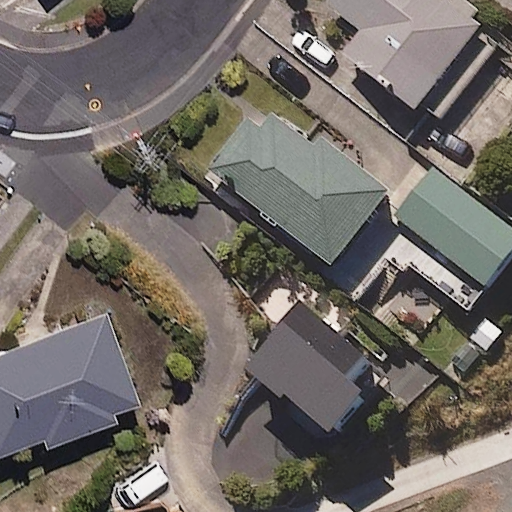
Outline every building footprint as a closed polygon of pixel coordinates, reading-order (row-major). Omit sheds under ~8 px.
[(493,43),(436,0),(342,0),(330,17),(366,44),(344,74),(423,134),(431,124),(493,43)] [(321,166),(265,119),(209,186),(337,293),(399,220),(327,159),(321,166)] [(511,293),(511,244),(441,182),(380,250),(475,335),(511,293)] [(384,378),(312,315),(254,381),(346,461),(378,425),(359,408),(384,378)] [(138,425),(103,324),(0,358),(0,462),(37,450),(40,459),(138,425)]
